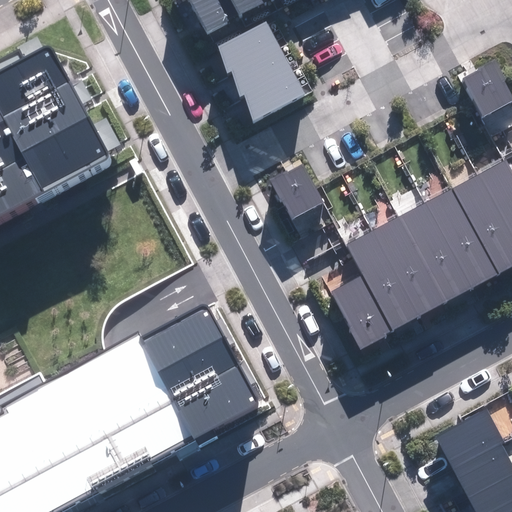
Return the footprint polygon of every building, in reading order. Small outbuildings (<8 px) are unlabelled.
[(227,0),(190,0),(206,30),(235,14),(227,0)] [(227,0),(235,14),(261,0),(227,0)] [(266,22),(220,47),(258,118),(305,92),(266,22)] [(61,63),(0,95),(0,234),(119,171),(61,63)] [(511,101),(492,65),(467,78),(488,115),(511,101)] [(511,163),(510,160),(483,174),(511,230),(511,163)] [(305,165),(273,182),(292,217),(324,201),(305,165)] [(511,230),(483,174),(456,187),(500,275),(511,268),(511,230)] [(144,181),(119,194),(139,232),(163,219),(144,181)] [(456,187),(429,201),(473,288),(500,275),(456,187)] [(429,201),(402,215),(446,302),(473,288),(429,201)] [(402,215),(375,228),(419,316),(446,302),(402,215)] [(375,228),(347,242),(363,272),(392,329),(419,316),(375,228)] [(392,329),(363,272),(332,287),(361,345),(392,329)] [(139,332),(122,341),(44,385),(40,374),(0,394),(0,511),(48,511),(191,436),(194,439),(259,405),(213,315),(209,308),(203,305),(197,307),(141,337),(139,332)] [(436,434),(452,463),(497,438),(481,409),(436,434)] [(452,463),(468,492),(511,467),(511,465),(497,438),(452,463)] [(511,467),(468,492),(479,511),(499,511),(511,505),(511,467)]
